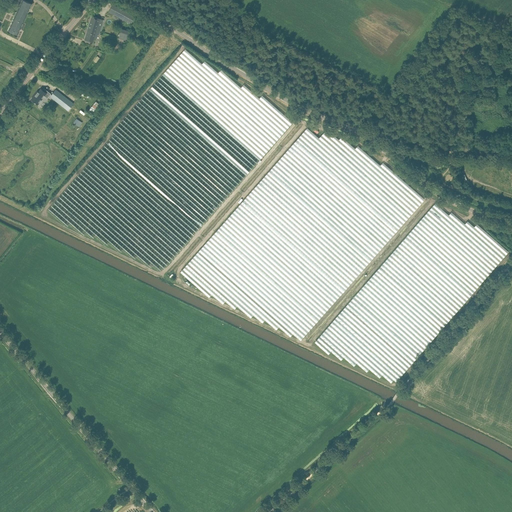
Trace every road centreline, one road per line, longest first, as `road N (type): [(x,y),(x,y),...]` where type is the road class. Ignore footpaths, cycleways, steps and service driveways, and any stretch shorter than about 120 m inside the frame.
road 1 (unclassified): [(511,222),(453,203),(363,135),(288,99),(134,0)]
road 2 (unclassified): [(155,511),(0,329)]
road 3 (tertiary): [(0,111),(92,0)]
